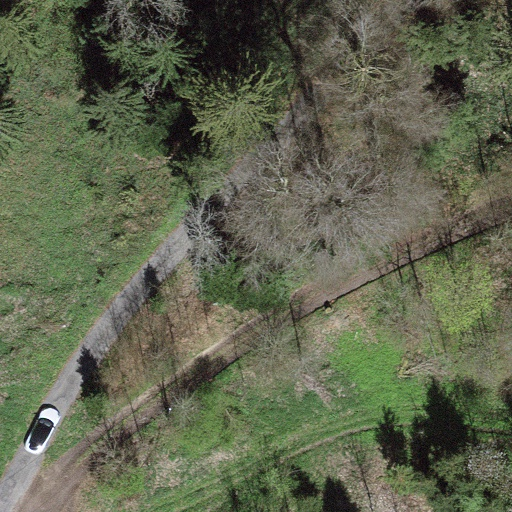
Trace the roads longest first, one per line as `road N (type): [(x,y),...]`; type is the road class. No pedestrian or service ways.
road 1 (unclassified): [(0,509),(62,391),(117,310),(180,235),(412,0)]
road 2 (track): [(511,202),(386,257),(11,490)]
road 3 (track): [(511,420),(356,413),(148,511)]
